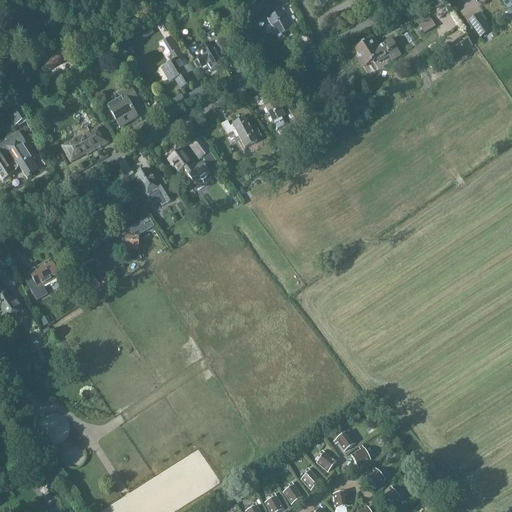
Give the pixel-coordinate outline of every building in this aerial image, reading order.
[(285,0),(269,0),(248,11),(255,25),(267,18),(278,40),(285,36),(284,35),(292,30),(281,9),(288,5),(285,0)] [(511,0),(500,0),(507,11),(511,7),(511,0)] [(480,14),(468,22),(479,39),(491,31),(480,14)] [(428,16),(417,23),(424,35),(436,28),(428,16)] [(123,28),(120,23),(106,31),(110,37),(123,28)] [(198,52),(191,56),(193,61),(192,62),(197,70),(206,65),(211,72),(223,65),(219,60),(228,54),(225,49),(217,36),(214,32),(207,36),(210,41),(212,43),(198,52)] [(409,34),(404,37),(408,45),(414,42),(409,34)] [(127,38),(112,48),(119,58),(134,48),(127,38)] [(170,38),(163,42),(170,54),(174,61),(163,68),(171,83),(175,81),(180,91),(192,84),(186,75),(192,72),(178,50),(177,50),(170,38)] [(467,38),(445,52),(450,61),(472,46),(467,38)] [(355,50),(360,59),(358,61),(363,68),(376,60),(378,64),(391,56),(393,60),(400,55),(390,40),(379,48),(373,39),(355,50)] [(43,63),(48,73),(72,59),(66,49),(43,63)] [(17,72),(10,60),(3,64),(9,76),(17,72)] [(137,117),(129,104),(135,100),(137,99),(129,87),(117,94),(120,99),(107,107),(116,122),(120,129),(137,118),(137,117)] [(183,97),(181,95),(171,101),(177,112),(188,106),(185,101),(183,97)] [(153,106),(159,116),(164,112),(159,103),(153,106)] [(265,109),(273,125),(276,129),(277,130),(284,127),(284,125),(282,120),(285,119),(277,103),(265,109)] [(6,117),(14,128),(27,120),(20,108),(17,110),(6,117)] [(303,128),(298,117),(294,118),(290,120),(296,132),(303,128)] [(232,127),(230,127),(227,122),(224,124),(220,126),(227,135),(232,133),(236,139),(238,138),(244,150),(258,143),(257,141),(261,138),(257,131),(252,134),(245,120),(234,125),(232,127)] [(87,156),(99,149),(109,143),(101,127),(90,133),(90,132),(89,133),(81,137),(81,136),(61,147),(70,163),(86,154),(87,156)] [(10,136),(5,140),(6,142),(0,145),(0,178),(3,182),(10,178),(13,174),(13,173),(12,174),(10,172),(17,167),(18,167),(27,180),(32,177),(30,175),(38,171),(24,149),(22,150),(21,147),(26,144),(18,133),(11,138),(10,136)] [(200,160),(203,158),(212,171),(215,176),(221,172),(218,167),(208,154),(210,153),(200,140),(198,141),(195,143),(193,145),(190,147),(200,160)] [(173,169),(174,169),(177,174),(184,169),(187,174),(194,185),(200,181),(202,181),(206,178),(207,176),(209,175),(206,170),(207,169),(206,168),(205,169),(201,164),(196,167),(182,148),(178,150),(179,152),(168,161),(172,167),(172,168),(173,169)] [(136,179),(147,196),(153,206),(158,202),(161,207),(166,204),(167,205),(174,201),(164,185),(158,189),(146,170),(135,176),(136,179)] [(127,196),(133,207),(139,204),(133,193),(127,196)] [(180,203),(185,210),(186,209),(183,205),(179,198),(175,200),(178,204),(180,203)] [(178,204),(176,205),(181,212),(185,210),(180,203),(178,204)] [(126,235),(126,236),(125,237),(123,241),(122,244),(124,247),(125,249),(125,251),(127,251),(127,253),(130,264),(141,261),(139,252),(139,236),(154,228),(148,218),(125,231),(126,235)] [(25,281),(31,293),(36,301),(47,295),(42,287),(59,277),(50,262),(30,274),(32,277),(28,279),(25,281)] [(85,280),(94,296),(109,287),(107,284),(100,288),(92,276),(85,280)] [(0,319),(4,325),(19,314),(21,318),(27,314),(18,301),(13,304),(10,300),(5,293),(0,296),(0,319)] [(47,317),(42,319),(46,326),(50,323),(47,317)] [(0,378),(4,385),(6,384),(14,399),(22,394),(13,379),(15,378),(0,354),(0,378)] [(338,444),(344,453),(354,446),(347,434),(336,441),(333,443),(335,446),(338,444)] [(355,464),(357,468),(370,461),(364,450),(363,450),(362,447),(359,449),(361,452),(351,457),(355,464)] [(317,464),(328,473),(335,464),(325,455),(322,452),(319,455),(322,457),(317,464)] [(365,480),(373,490),(384,482),(377,472),(374,469),(372,471),(374,474),(365,480)] [(301,481),(311,492),(320,483),(310,473),(308,470),(305,472),(308,475),(301,481)] [(42,472),(28,480),(32,487),(37,484),(38,486),(43,483),(42,481),(46,479),(45,477),(46,477),(44,473),(43,474),(42,472)] [(284,494),(291,506),(302,499),(294,487),(291,484),(289,486),(291,489),(284,494)] [(381,500),(388,509),(389,510),(400,501),(393,491),(391,488),(388,490),(390,493),(381,499),(382,500),(381,500)] [(346,494),(334,496),(336,510),(348,508),(352,507),(351,504),(348,504),(346,494)] [(265,504),(269,511),(281,511),(283,511),(276,499),(274,495),(271,497),(273,500),(265,504)]
